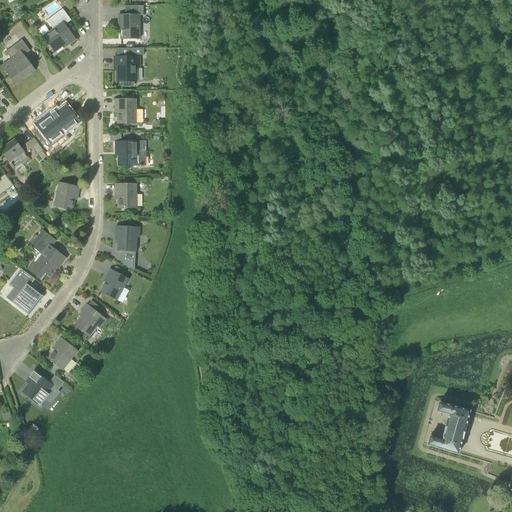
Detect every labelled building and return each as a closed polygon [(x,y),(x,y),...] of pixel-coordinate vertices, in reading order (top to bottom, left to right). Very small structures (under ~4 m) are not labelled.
[(144,16),(144,6),(125,6),(125,15),(118,15),(118,23),(120,23),(120,40),(140,40),(140,26),(140,16),(144,16)] [(70,44),(76,39),(66,25),(72,21),(63,9),(47,21),(53,29),(43,37),(55,52),(68,42),(70,44)] [(26,74),(27,76),(35,70),(23,56),(30,51),(22,40),(6,52),(12,61),(2,68),(14,83),(16,85),(16,84),(15,83),(26,74)] [(139,57),(114,57),(115,68),(117,68),(117,82),(122,82),(131,81),(136,81),(136,68),(139,68),(139,57)] [(136,100),(134,100),(121,100),(115,100),(115,108),(117,108),(117,124),(136,124),(136,100)] [(79,122),(66,105),(52,116),(49,113),(35,124),(54,149),(67,139),(63,135),(79,122)] [(33,148),(38,155),(38,154),(42,151),(43,150),(33,138),(20,148),(14,140),(0,150),(11,164),(17,159),(21,164),(28,158),(25,154),(33,148)] [(146,166),(146,152),(145,141),(115,141),(115,152),(118,152),(118,166),(146,166)] [(42,151),(38,154),(42,160),(46,157),(42,151)] [(0,195),(14,186),(5,175),(0,178),(0,195)] [(78,196),(80,188),(59,183),(54,206),(72,211),(76,195),(78,196)] [(137,208),(137,184),(115,184),(115,192),(117,192),(117,208),(137,208)] [(139,238),(140,227),(115,227),(115,237),(118,237),(117,251),(123,251),(122,264),(134,271),(135,251),(137,251),(137,238),(139,238)] [(40,276),(44,272),(50,276),(60,263),(62,264),(66,259),(52,248),(57,241),(43,230),(30,246),(42,255),(36,262),(33,260),(27,267),(40,276)] [(30,286),(34,279),(23,271),(20,268),(13,277),(9,283),(8,284),(11,286),(20,293),(12,303),(27,315),(29,316),(36,306),(35,305),(38,301),(39,303),(44,297),(30,286)] [(100,292),(117,300),(128,279),(109,269),(106,276),(108,278),(100,292)] [(100,328),(106,320),(87,305),(80,313),(83,315),(74,325),(89,338),(98,326),(100,328)] [(48,358),(63,370),(78,351),(61,338),(56,345),(57,346),(48,358)] [(31,381),(22,392),(38,404),(40,405),(48,395),(54,387),(58,390),(64,383),(55,376),(50,383),(35,372),(28,379),(31,381)] [(458,454),(470,412),(470,411),(440,402),(437,411),(449,414),(443,439),(430,435),(427,445),(458,454)] [(33,424),(27,431),(33,435),(38,429),(33,424)]
